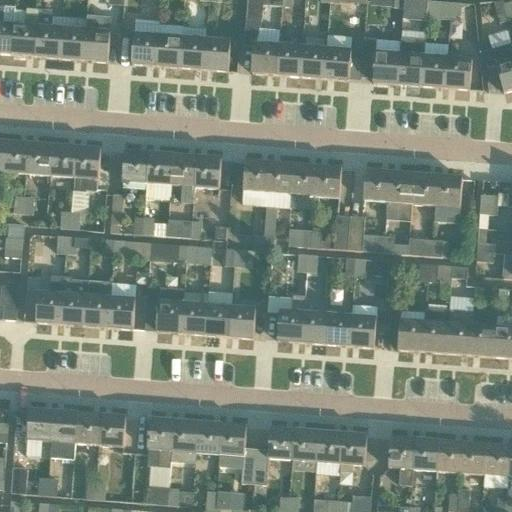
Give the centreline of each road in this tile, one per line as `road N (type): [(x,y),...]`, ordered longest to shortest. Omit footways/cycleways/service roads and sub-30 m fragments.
road 1 (residential): [(511,426),(0,375)]
road 2 (residential): [(0,117),(511,154)]
